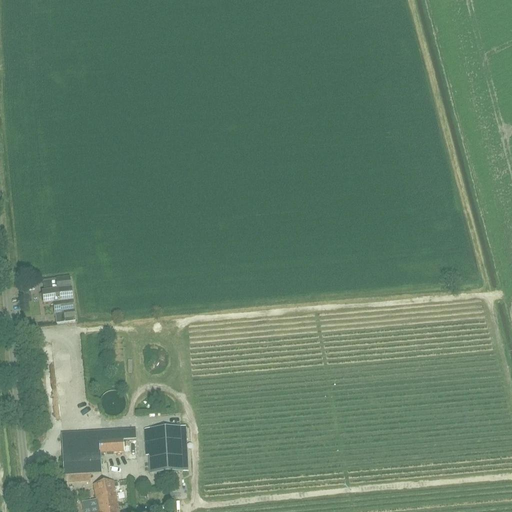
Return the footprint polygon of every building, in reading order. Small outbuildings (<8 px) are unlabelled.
[(43,305),(53,304),(54,315),(65,313),(66,320),(74,319),(69,277),(55,278),(57,291),(42,293),(43,305)] [(151,456),(149,456),(150,475),(183,473),(180,428),(150,430),(151,456)] [(61,435),(63,474),(101,472),(100,455),(124,454),(123,442),(136,441),(135,431),(61,435)] [(136,511),(134,480),(127,480),(129,511),(136,511)] [(96,505),(116,502),(113,483),(93,486),(96,505)] [(118,511),(116,502),(96,505),(97,511),(118,511)]
